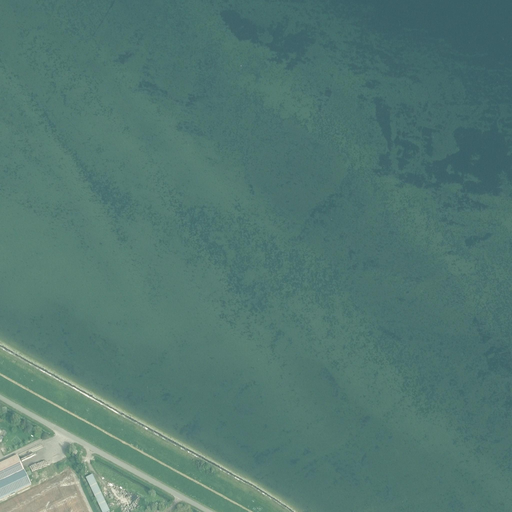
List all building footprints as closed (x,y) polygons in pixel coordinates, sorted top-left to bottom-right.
[(0,499),(31,485),(24,471),(17,456),(0,463),(0,499)] [(51,473),(52,473),(53,473),(54,473),(55,472),(56,471),(56,470),(56,469),(56,468),(55,467),(55,466),(54,466),(53,465),(52,465),(51,465),(50,465),(50,466),(49,466),(48,467),(48,468),(48,469),(48,470),(48,471),(49,472),(49,473),(50,473),(51,473)] [(31,485),(0,499),(0,511),(86,511),(66,468),(31,485)] [(43,478),(44,478),(44,477),(45,477),(46,477),(47,476),(47,475),(48,475),(48,474),(48,473),(48,472),(47,471),(47,470),(46,470),(45,470),(45,469),(44,469),(43,469),(42,469),(42,470),(41,470),(41,471),(40,471),(40,472),(40,473),(40,474),(40,475),(40,476),(41,476),(41,477),(42,477),(43,477),(43,478)] [(35,480),(36,480),(37,480),(38,479),(39,478),(39,477),(39,476),(39,475),(39,474),(39,473),(38,473),(38,472),(37,472),(36,472),(35,472),(34,472),(33,472),(33,473),(32,473),(32,474),(31,475),(31,476),(31,477),(32,478),(32,479),(33,479),(34,480),(35,480)] [(85,477),(101,511),(107,511),(109,511),(92,474),(85,477)]
